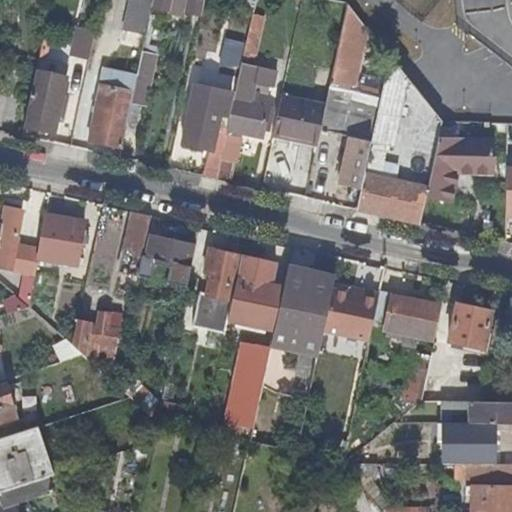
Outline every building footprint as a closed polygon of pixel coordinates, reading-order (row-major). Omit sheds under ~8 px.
[(147,14),(149,4),(150,0),(126,0),(118,43),(127,45),(140,48),(147,14)] [(167,6),(198,13),(201,0),(150,0),(149,4),(166,7),(167,6)] [(383,80),(388,58),(344,3),(330,69),(383,80)] [(67,54),(87,59),(95,19),(76,15),(67,54)] [(238,40),(220,36),(212,63),(232,68),(238,40)] [(140,48),(127,45),(124,60),(137,62),(140,48)] [(435,139),(439,122),(388,58),(383,80),(369,141),(368,142),(432,156),(435,139)] [(130,93),(128,101),(141,104),(146,81),(145,79),(148,66),(136,64),(130,93)] [(272,71),(239,64),(232,93),(249,96),(252,83),(254,83),(251,97),(266,100),(272,71)] [(369,141),(383,80),(330,69),(322,106),(317,130),(346,136),(369,141)] [(32,72),(27,96),(57,103),(58,98),(62,79),(32,72)] [(282,78),(278,97),(283,98),(286,79),(284,79),(282,78)] [(86,141),(119,148),(128,101),(130,93),(98,86),(86,141)] [(192,86),(187,108),(203,111),(207,89),(192,86)] [(218,114),(217,116),(223,118),(228,93),(207,89),(203,111),(218,114)] [(27,96),(21,126),(51,132),(55,114),(57,103),(27,96)] [(270,135),(313,146),(317,130),(322,106),(283,98),(278,97),(270,135)] [(57,103),(55,114),(61,116),(64,100),(58,98),(57,103)] [(227,118),(225,130),(259,137),(265,106),(231,98),(227,118)] [(180,145),(205,151),(210,152),(217,116),(218,114),(203,111),(187,108),(180,145)] [(217,116),(210,152),(219,154),(224,134),(225,130),(227,118),(223,118),(217,116)] [(219,154),(219,158),(230,160),(235,137),(224,134),(219,154)] [(362,173),(368,142),(369,141),(346,136),(335,185),(358,190),(362,173)] [(432,156),(424,192),(423,197),(448,202),(456,169),(489,172),(489,140),(435,139),(432,156)] [(424,192),(432,156),(368,142),(362,173),(386,178),(385,183),(424,192)] [(205,151),(200,176),(214,179),(219,158),(219,154),(210,152),(205,151)] [(214,179),(225,181),(230,160),(219,158),(214,179)] [(502,217),(511,216),(511,166),(501,167),(502,217)] [(354,210),(378,215),(385,183),(386,178),(362,173),(358,190),(354,210)] [(378,215),(417,224),(423,197),(424,192),(385,183),(378,215)] [(2,205),(0,211),(0,266),(3,267),(17,209),(2,205)] [(148,216),(129,212),(123,244),(141,248),(148,216)] [(41,215),(33,254),(34,255),(72,263),(80,224),(41,215)] [(188,268),(193,247),(148,237),(143,258),(178,266),(188,268)] [(135,276),(141,248),(123,244),(116,272),(120,273),(135,276)] [(234,279),(239,257),(207,250),(202,271),(209,273),(203,296),(224,301),(229,278),(234,279)] [(273,265),(239,257),(234,279),(230,303),(257,308),(263,285),(269,286),(273,265)] [(284,267),(273,265),(269,286),(263,285),(257,308),(230,303),(225,322),(272,333),(283,273),(284,267)] [(184,288),(188,268),(178,266),(174,286),(184,288)] [(130,298),(135,276),(120,273),(115,295),(130,298)] [(270,345),(315,356),(320,332),(329,289),(331,282),(283,273),(272,333),(270,345)] [(29,312),(31,278),(19,277),(17,298),(3,297),(2,310),(29,312)] [(329,289),(320,332),(366,340),(377,293),(361,290),(360,296),(346,293),(329,289)] [(366,340),(382,344),(388,312),(406,316),(405,322),(410,324),(408,335),(427,340),(435,305),(377,292),(377,293),(366,340)] [(181,299),(176,324),(194,328),(200,303),(181,299)] [(454,304),(439,300),(433,328),(448,331),(454,304)] [(488,311),(454,304),(448,331),(446,342),(479,349),(488,311)] [(96,312),(95,325),(106,326),(108,314),(96,312)] [(69,344),(80,354),(81,355),(83,342),(86,324),(74,322),(69,344)] [(86,324),(83,342),(114,346),(117,328),(106,326),(95,325),(86,324)] [(83,342),(81,355),(84,358),(112,362),(114,346),(83,342)] [(223,422),(250,428),(267,349),(240,343),(223,422)] [(396,400),(413,404),(418,401),(427,355),(407,351),(396,400)] [(148,414),(158,401),(132,380),(122,392),(148,414)] [(0,420),(12,417),(1,384),(0,383),(0,420)] [(437,401),(437,422),(446,421),(446,412),(465,412),(465,401),(437,401)] [(511,401),(465,401),(465,412),(465,422),(508,423),(511,423),(511,401)] [(458,422),(458,448),(458,450),(491,451),(511,451),(511,423),(508,423),(465,422),(458,422)] [(29,428),(0,438),(0,491),(7,489),(16,486),(41,478),(46,476),(29,428)] [(453,448),(453,463),(462,463),(490,463),(491,463),(491,451),(458,450),(458,448),(453,448)] [(490,463),(462,463),(462,479),(489,479),(490,463)] [(490,463),(489,479),(511,479),(511,463),(491,463),(490,463)] [(16,486),(21,501),(46,493),(41,478),(16,486)] [(511,511),(511,485),(468,485),(468,511),(511,511)] [(12,503),(12,504),(21,501),(16,486),(7,489),(12,503)] [(0,506),(12,503),(7,489),(0,491),(0,506)] [(0,506),(0,511),(15,511),(12,504),(12,503),(0,506)]
